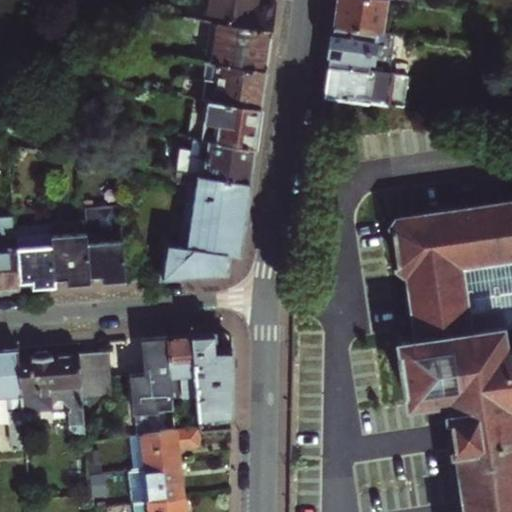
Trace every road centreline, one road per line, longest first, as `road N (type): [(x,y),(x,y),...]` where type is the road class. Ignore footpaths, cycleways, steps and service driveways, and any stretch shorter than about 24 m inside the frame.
road 1 (residential): [(266,294),(307,0)]
road 2 (residential): [(266,294),(0,317)]
road 3 (residential): [(262,511),(266,294)]
